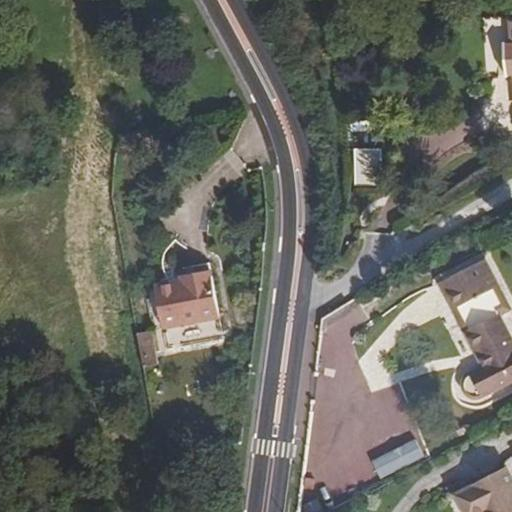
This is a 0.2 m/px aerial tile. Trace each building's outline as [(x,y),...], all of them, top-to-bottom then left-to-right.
[(511,44),(502,46),(504,77),(511,76),(511,44)] [(428,170),(471,151),(458,123),(416,142),(428,170)] [(371,161),(344,162),(346,201),(372,199),(371,161)] [(467,302),(501,285),(488,258),(454,275),(467,302)] [(230,316),(220,268),(197,273),(198,280),(191,281),(171,285),(165,286),(173,328),(230,316)] [(467,329),(501,313),(511,306),(511,305),(501,285),(467,302),(454,275),(443,280),(467,329)] [(511,380),(511,335),(501,313),(467,329),(485,365),(469,374),(467,376),(466,380),(467,389),(471,394),(476,395),(481,395),(511,380)] [(168,365),(162,330),(149,333),(155,368),(168,365)] [(367,448),(382,480),(427,458),(412,426),(367,448)] [(511,511),(511,476),(507,467),(474,484),(475,486),(457,495),(465,511),(487,511),(488,511),(487,511),(511,511)]
